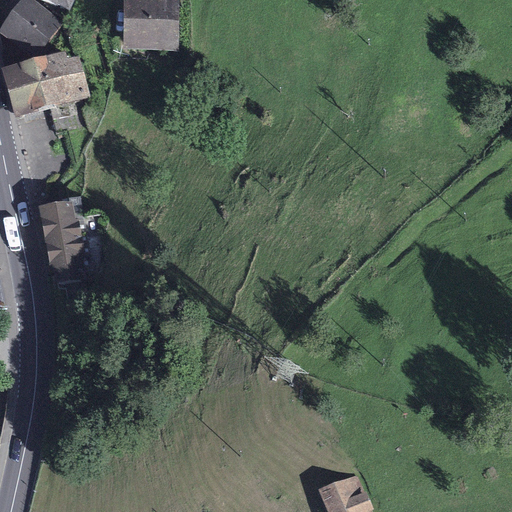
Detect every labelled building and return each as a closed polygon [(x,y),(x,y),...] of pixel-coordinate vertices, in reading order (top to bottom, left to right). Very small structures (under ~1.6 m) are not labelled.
[(29,0),(25,0),(0,32),(33,57),(59,24),(29,0)] [(49,0),(68,10),(73,0),(49,0)] [(126,0),(125,48),(179,49),(179,0),(126,0)] [(7,69),(19,116),(90,97),(79,57),(69,60),(65,54),(7,69)] [(55,278),(87,272),(74,203),(41,209),(55,278)] [(327,511),(372,511),(358,476),(319,491),(327,511)]
